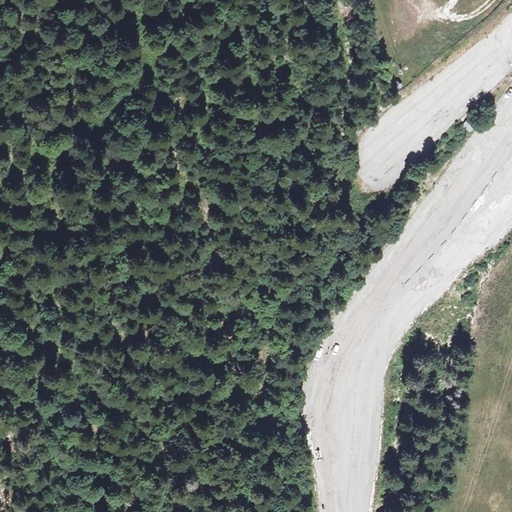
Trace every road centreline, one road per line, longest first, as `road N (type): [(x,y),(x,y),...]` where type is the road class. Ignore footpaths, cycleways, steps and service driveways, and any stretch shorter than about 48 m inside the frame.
road 1 (track): [(115,511),(89,464),(85,401),(0,244)]
road 2 (tertiary): [(511,121),(356,333)]
road 3 (tertiary): [(356,333),(457,254),(511,188)]
road 4 (tertiary): [(339,511),(337,398),(356,333)]
